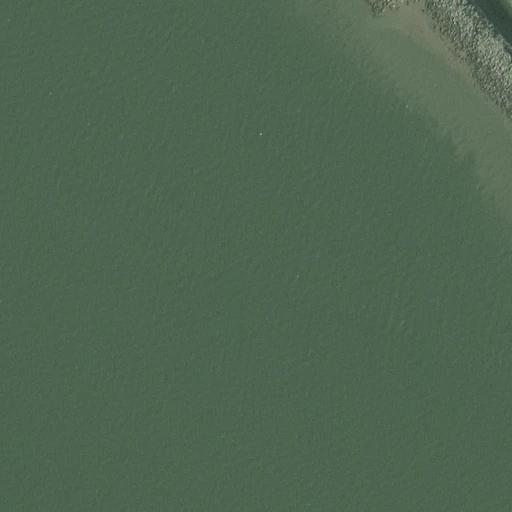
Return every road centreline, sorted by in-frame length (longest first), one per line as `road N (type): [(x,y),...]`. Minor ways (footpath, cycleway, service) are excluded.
road 1 (trunk): [(124,511),(121,390),(81,0)]
road 2 (trunk): [(4,0),(49,511)]
